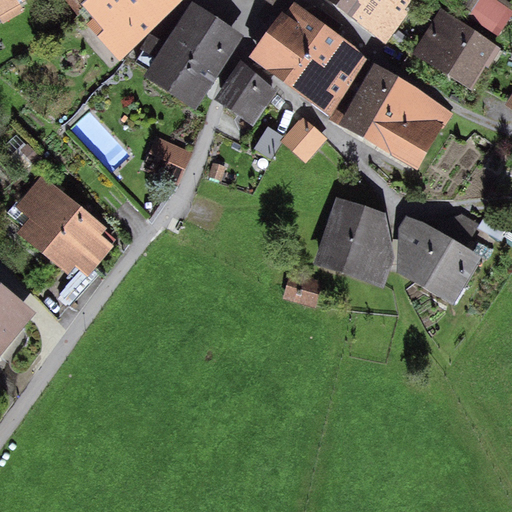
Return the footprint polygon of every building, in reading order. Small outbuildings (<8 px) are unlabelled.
[(0,0),(0,11),(20,0),(0,0)] [(96,0),(66,0),(79,15),(89,7),(90,7),(96,0)] [(96,0),(90,7),(100,20),(92,26),(122,59),(144,37),(136,27),(165,0),(96,0)] [(331,0),(351,14),(361,0),(331,0)] [(408,0),(361,0),(351,14),(382,37),(408,0)] [(487,0),(484,0),(473,18),(496,33),(509,14),(487,0)] [(365,64),(366,61),(333,36),(310,18),(297,7),(258,59),(333,114),(365,64)] [(310,18),(333,36),(341,26),(318,9),(310,18)] [(136,64),(199,104),(226,60),(221,57),(233,37),(195,12),(169,52),(151,40),(136,64)] [(445,13),(420,53),(470,84),(493,47),(445,13)] [(357,129),(356,130),(377,142),(399,103),(411,109),(419,95),(365,64),(333,114),(357,129)] [(272,91),(241,69),(221,99),(252,121),(272,91)] [(443,129),(451,116),(419,95),(411,109),(399,103),(377,142),(417,166),(440,127),(443,129)] [(286,138),(308,157),(323,139),(302,121),(286,138)] [(269,130),(256,150),(270,159),(283,139),(269,130)] [(161,144),(150,169),(176,181),(188,156),(161,144)] [(104,247),(90,237),(95,231),(41,186),(25,206),(41,219),(30,232),(68,263),(73,257),(87,269),(104,247)] [(380,279),(388,255),(371,250),(384,210),(375,195),(354,188),(341,224),(335,222),(332,230),(330,229),(319,259),(380,279)] [(428,231),(407,222),(402,235),(406,237),(402,268),(452,296),(463,277),(468,279),(477,263),(455,251),(463,239),(444,228),(436,241),(426,235),(428,231)] [(295,295),(294,300),(312,305),(318,284),(300,279),(298,284),(290,281),(287,292),(295,295)] [(0,344),(24,315),(0,295),(0,344)]
